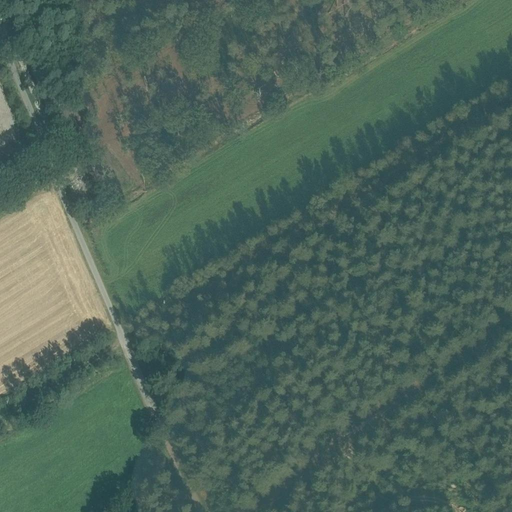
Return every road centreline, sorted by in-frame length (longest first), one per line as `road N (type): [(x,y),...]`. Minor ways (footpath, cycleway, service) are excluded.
road 1 (track): [(204,511),(0,41)]
road 2 (track): [(511,100),(123,340)]
